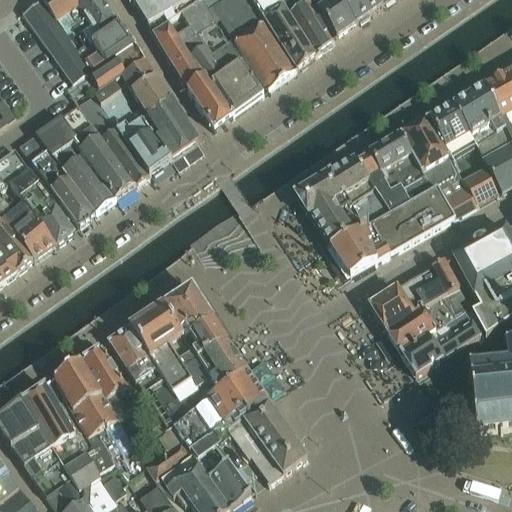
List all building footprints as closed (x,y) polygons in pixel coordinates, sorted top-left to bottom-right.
[(64,37),(69,43),(76,38),(71,31),(74,29),(68,19),(75,14),(72,10),(76,8),(70,0),(50,0),(42,5),(64,37)] [(96,39),(116,26),(98,0),(70,0),(76,8),(72,10),(75,14),(68,19),(74,29),(71,31),(76,38),(80,44),(93,35),(96,39)] [(128,0),(134,8),(147,0),(128,0)] [(193,11),(202,5),(199,0),(147,0),(134,8),(148,30),(161,54),(188,97),(204,121),(214,136),(219,133),(233,123),(205,82),(189,62),(178,44),(177,44),(170,34),(165,26),(181,17),(193,10),(193,11)] [(199,0),(202,5),(193,11),(193,10),(181,17),(190,33),(185,37),(180,28),(170,34),(177,44),(178,44),(189,62),(205,82),(233,123),(264,100),(252,84),(242,69),(213,28),(219,24),(212,11),(229,0),(199,0)] [(268,98),(297,79),(296,78),(246,0),(229,0),(212,11),(219,24),(234,48),(248,70),(257,82),(268,98)] [(287,18),(283,11),(276,0),(246,0),(296,78),(315,62),(287,18)] [(276,0),(283,11),(291,6),(288,0),(276,0)] [(336,41),(356,28),(337,0),(336,0),(322,0),(326,5),(319,10),(320,12),(317,14),(336,41)] [(336,0),(337,0),(356,28),(381,10),(373,0),(336,0)] [(395,0),(373,0),(381,10),(395,0)] [(64,37),(42,5),(22,19),(72,90),(73,91),(93,79),(79,58),(69,43),(64,37)] [(334,48),(332,44),(331,43),(330,44),(308,6),(296,13),(291,6),(283,11),(287,18),(315,62),(334,48)] [(86,53),(79,58),(93,79),(97,77),(107,71),(134,52),(116,26),(96,39),(93,35),(80,44),(86,53)] [(93,79),(79,87),(84,95),(94,88),(99,97),(114,87),(121,82),(144,67),(134,52),(107,71),(97,77),(93,79)] [(144,67),(121,82),(131,98),(132,98),(156,85),(144,67)] [(511,149),(511,80),(510,77),(487,90),(505,133),(507,138),(511,149)] [(147,123),(171,108),(156,85),(132,98),(131,98),(147,123)] [(99,97),(94,101),(101,111),(120,97),(114,87),(99,97)] [(502,198),(511,192),(511,149),(507,138),(505,133),(487,90),(455,109),(470,140),(484,165),(491,181),(502,198)] [(139,128),(131,115),(120,97),(101,111),(149,184),(172,168),(143,125),(139,128)] [(149,184),(101,111),(94,101),(79,110),(79,111),(135,194),(149,184)] [(147,123),(143,125),(172,168),(172,167),(197,150),(171,108),(147,123)] [(446,154),(470,140),(455,109),(429,124),(446,154)] [(116,207),(135,194),(79,111),(78,112),(61,124),(76,145),(72,147),(116,207)] [(96,222),(116,207),(72,147),(76,145),(61,124),(37,141),(48,158),(96,222)] [(446,154),(429,124),(401,140),(425,183),(433,197),(440,193),(445,202),(444,203),(455,224),(477,212),(464,191),(463,186),(452,167),(446,154)] [(404,194),(425,183),(401,140),(369,158),(392,198),(403,192),(404,194)] [(79,234),(96,222),(48,158),(37,141),(36,141),(19,153),(79,234)] [(14,214),(1,198),(9,191),(29,176),(15,156),(0,166),(0,224),(35,267),(56,253),(22,208),(14,214)] [(392,198),(369,158),(354,167),(390,221),(433,197),(425,183),(404,194),(403,192),(392,198)] [(390,221),(354,167),(330,181),(330,180),(294,201),(309,223),(310,222),(330,253),(390,221)] [(484,175),(463,186),(464,191),(477,212),(498,200),(488,183),(484,175)] [(56,253),(75,238),(42,193),(29,176),(9,191),(22,208),(56,253)] [(350,284),(455,224),(444,203),(445,202),(440,193),(433,197),(390,221),(330,253),(350,284)] [(2,289),(35,267),(0,224),(0,291),(3,290),(2,289)] [(511,229),(487,243),(452,262),(462,280),(474,301),(479,311),(471,316),(470,314),(483,337),(485,342),(511,324),(511,229)] [(444,267),(432,274),(408,286),(369,312),(386,338),(421,315),(459,295),(459,294),(444,267)] [(184,345),(214,326),(192,292),(161,313),(184,345)] [(435,336),(469,314),(459,295),(421,315),(386,338),(400,359),(435,336)] [(197,366),(184,345),(161,313),(129,334),(148,364),(149,363),(156,373),(155,374),(173,398),(177,406),(186,422),(201,410),(197,393),(185,375),(197,366)] [(483,337),(470,314),(469,314),(435,336),(400,359),(415,382),(442,364),(483,337)] [(197,366),(227,349),(229,348),(214,326),(184,345),(197,366)] [(305,341),(319,373),(336,365),(322,333),(305,341)] [(148,364),(129,334),(108,348),(119,364),(136,388),(137,387),(167,433),(164,435),(165,438),(173,434),(183,427),(183,425),(186,422),(177,406),(173,398),(155,374),(156,373),(149,363),(148,364)] [(511,345),(508,346),(508,343),(505,344),(505,347),(503,347),(503,350),(506,349),(508,364),(495,365),(495,363),(492,363),(493,366),(472,368),(472,365),(469,365),(469,368),(467,368),(467,371),(470,371),(471,385),(467,385),(468,389),(471,389),(474,417),(470,417),(471,421),(475,421),(476,435),(473,435),(474,438),(477,438),(477,441),(480,440),(479,438),(500,435),(500,438),(503,438),(502,435),(511,433),(511,345)] [(201,410),(206,405),(218,397),(247,377),(227,349),(197,366),(185,375),(197,393),(201,410)] [(128,418),(116,398),(127,390),(112,369),(101,352),(80,367),(101,400),(102,399),(118,425),(128,418)] [(80,367),(54,384),(65,402),(73,415),(70,417),(87,443),(96,439),(111,464),(121,458),(116,450),(118,449),(107,432),(115,427),(117,426),(118,425),(102,399),(101,400),(80,367)] [(183,427),(173,434),(189,456),(192,462),(218,444),(218,443),(229,435),(242,425),(242,424),(268,407),(267,406),(247,377),(218,397),(206,405),(201,410),(186,422),(183,425),(183,427)] [(65,402),(54,384),(53,384),(51,386),(51,387),(46,391),(45,390),(22,405),(21,406),(50,454),(50,453),(64,474),(79,497),(100,482),(99,479),(114,469),(96,439),(87,443),(70,417),(73,415),(65,402)] [(0,423),(0,439),(24,471),(27,476),(27,477),(32,484),(38,493),(64,474),(50,453),(50,454),(21,406),(8,417),(0,423)] [(296,448),(278,422),(268,407),(242,424),(242,425),(229,435),(218,443),(218,444),(230,437),(249,463),(252,462),(271,487),(268,489),(268,490),(307,463),(296,448)] [(165,438),(164,435),(160,429),(152,434),(168,457),(146,472),(145,473),(155,488),(192,462),(189,456),(173,434),(165,438)] [(218,444),(192,462),(219,501),(227,511),(238,511),(252,503),(256,499),(245,482),(244,483),(218,444)] [(227,511),(219,501),(192,462),(155,488),(157,492),(158,491),(161,496),(166,493),(173,503),(176,501),(184,511),(189,509),(191,511),(227,511)] [(0,511),(19,497),(0,471),(0,511)] [(112,511),(113,511),(117,509),(115,505),(104,488),(100,482),(79,497),(64,474),(38,493),(46,504),(52,511),(112,511)] [(115,505),(125,498),(114,481),(104,488),(115,505)] [(161,496),(158,491),(157,492),(140,504),(145,511),(172,511),(161,496)] [(31,511),(20,496),(0,511),(31,511)]
